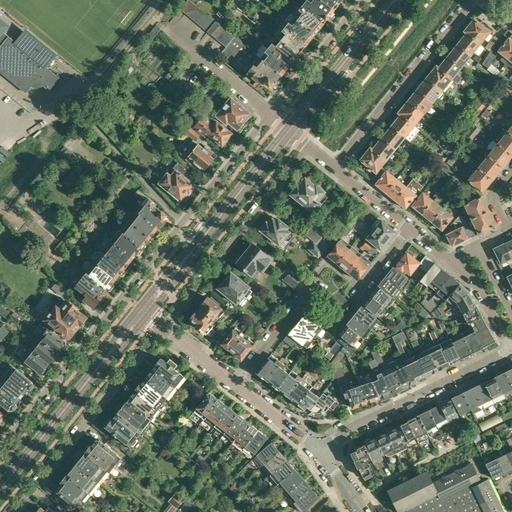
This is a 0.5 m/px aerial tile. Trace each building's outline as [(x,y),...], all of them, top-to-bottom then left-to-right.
[(187,0),(180,9),(185,13),(193,3),(189,0),(187,0)] [(250,6),(242,0),(238,5),(246,11),(250,6)] [(321,0),(307,0),(303,6),(324,23),(334,10),(321,0)] [(321,0),(334,10),(342,0),(321,0)] [(193,3),(185,13),(190,17),(198,7),(193,3)] [(303,6),(294,16),(316,33),(324,23),(303,6)] [(198,7),(190,17),(195,21),(203,11),(198,7)] [(203,11),(195,21),(200,25),(208,15),(203,11)] [(289,23),(286,27),(307,44),(316,33),(294,16),(294,17),(290,14),(285,20),(289,23)] [(208,15),(200,25),(205,30),(214,20),(208,15)] [(0,71),(26,93),(31,86),(33,88),(42,87),(43,86),(49,91),(60,78),(47,68),(55,58),(23,32),(15,42),(9,36),(4,32),(8,27),(0,20),(0,71)] [(465,31),(467,33),(481,44),(490,32),(475,20),(465,31)] [(207,32),(212,36),(220,26),(216,22),(207,32)] [(154,38),(160,30),(156,26),(149,34),(154,38)] [(220,26),(212,36),(217,39),(225,29),(220,26)] [(274,35),(277,37),(299,54),(307,44),(286,27),(283,31),(280,28),(274,35)] [(225,29),(217,39),(221,43),(229,33),(225,29)] [(229,33),(221,43),(226,47),(234,37),(233,36),(236,33),(232,30),(229,33)] [(467,33),(458,45),(471,56),(481,44),(467,33)] [(488,50),(498,38),(495,36),(485,48),(488,50)] [(234,37),(226,47),(222,52),(260,83),(265,83),(271,88),(282,75),(255,54),(234,37)] [(277,37),(269,48),(290,65),(299,54),(277,37)] [(498,51),(508,59),(511,54),(511,40),(509,38),(498,51)] [(206,49),(212,43),(209,39),(202,45),(206,49)] [(264,43),(255,54),(282,75),(290,65),(269,48),(266,51),(265,50),(268,46),(264,43)] [(458,45),(448,57),(461,68),(471,56),(458,45)] [(482,64),(488,68),(496,56),(490,52),(482,64)] [(448,57),(439,69),(452,79),(452,80),(457,84),(462,77),(457,73),(461,68),(448,57)] [(167,67),(173,72),(181,62),(175,58),(167,67)] [(437,67),(427,79),(443,91),(452,80),(452,79),(439,69),(437,67)] [(427,79),(418,90),(433,103),(443,91),(427,79)] [(494,94),(498,89),(493,85),(489,90),(494,94)] [(418,90),(408,102),(424,114),(433,103),(418,90)] [(480,96),(477,99),(485,105),(489,100),(484,97),(483,98),(480,96)] [(243,122),(250,114),(230,98),(216,116),(227,124),(228,123),(240,132),(246,124),(243,122)] [(475,117),(485,105),(479,101),(470,113),(475,117)] [(399,113),(401,115),(414,126),(415,125),(424,114),(408,102),(399,113)] [(125,117),(129,121),(133,117),(128,113),(125,117)] [(222,145),(232,133),(217,121),(215,124),(204,115),(194,127),(201,133),(206,136),(208,134),(222,145)] [(401,115),(391,127),(405,138),(410,142),(420,130),(415,125),(414,126),(401,115)] [(461,122),(467,127),(473,121),(466,116),(461,122)] [(195,141),(201,133),(194,127),(192,125),(186,133),(195,141)] [(451,133),(458,139),(465,130),(458,125),(451,133)] [(391,127),(382,139),(395,149),(405,138),(391,127)] [(467,135),(472,139),(476,135),(470,130),(467,135)] [(511,135),(508,132),(498,144),(511,154),(511,135)] [(382,139),(373,150),(386,161),(395,149),(382,139)] [(448,149),(452,145),(446,140),(442,145),(448,149)] [(205,170),(214,159),(210,156),(213,153),(205,147),(204,149),(193,141),(188,148),(190,150),(185,156),(188,157),(186,159),(192,164),(193,162),(202,168),(202,167),(205,170)] [(511,154),(498,144),(488,156),(502,168),(511,155),(511,154)] [(84,178),(92,168),(68,148),(59,159),(84,178)] [(386,161),(373,150),(370,149),(361,160),(376,173),(386,161)] [(440,154),(434,161),(440,166),(446,159),(440,154)] [(400,155),(395,160),(400,164),(401,163),(405,159),(400,155)] [(488,156),(478,168),(492,180),(502,168),(488,156)] [(401,163),(406,167),(410,162),(405,158),(405,159),(401,163)] [(440,166),(434,161),(430,167),(433,170),(430,174),(432,176),(440,166)] [(173,168),(177,171),(182,175),(187,170),(177,162),(173,168)] [(445,168),(440,174),(447,180),(452,174),(445,168)] [(492,180),(478,168),(468,180),(483,192),(492,180)] [(189,194),(193,189),(191,187),(193,185),(188,180),(182,175),(177,171),(172,178),(168,175),(163,180),(161,178),(159,181),(181,200),(187,192),(189,194)] [(376,184),(386,192),(397,180),(386,171),(376,184)] [(412,179),(416,174),(412,171),(408,177),(412,179)] [(153,173),(149,178),(152,182),(157,176),(153,173)] [(406,188),(396,200),(406,208),(416,195),(411,191),(418,182),(417,181),(420,177),(416,174),(412,179),(406,187),(406,188)] [(118,194),(130,180),(124,175),(113,190),(118,194)] [(292,194),(291,195),(314,213),(320,205),(321,205),(328,197),(324,194),(325,193),(316,186),(315,187),(305,179),(299,187),(298,186),(297,187),(295,188),(292,191),(292,194)] [(397,180),(386,192),(396,200),(406,188),(406,187),(397,180)] [(137,208),(137,210),(158,227),(167,216),(155,206),(157,204),(148,197),(138,189),(134,194),(144,202),(143,203),(141,203),(137,208)] [(104,219),(117,204),(103,192),(91,207),(104,219)] [(412,206),(423,215),(433,201),(423,193),(412,206)] [(465,205),(472,219),(488,211),(482,197),(465,205)] [(433,201),(423,215),(432,223),(443,209),(433,201)] [(443,209),(432,223),(442,230),(453,217),(443,209)] [(137,210),(129,221),(150,237),(158,227),(137,210)] [(488,211),(472,219),(479,233),(495,225),(488,211)] [(378,217),(370,227),(388,241),(396,232),(378,217)] [(352,228),(358,233),(362,230),(355,225),(358,222),(354,219),(349,226),(352,228)] [(266,224),(261,230),(272,239),(270,241),(275,245),(277,243),(279,245),(285,250),(295,237),(293,236),(286,230),(286,229),(288,228),(278,220),(277,222),(276,223),(273,220),(268,225),(266,224)] [(129,221),(120,231),(141,248),(150,237),(129,221)] [(326,232),(314,223),(305,234),(314,242),(324,250),(327,252),(338,238),(337,237),(341,233),(335,228),(329,236),(326,234),(326,232)] [(461,227),(462,228),(447,235),(452,246),(475,235),(472,229),(469,231),(465,225),(461,227)] [(349,226),(342,234),(346,237),(352,228),(349,226)] [(388,241),(370,227),(363,236),(381,250),(388,241)] [(119,230),(111,240),(133,258),(135,255),(137,256),(139,255),(143,251),(143,249),(141,248),(120,231),(119,230)] [(328,255),(338,264),(352,247),(341,238),(328,255)] [(111,240),(102,251),(124,268),(133,258),(111,240)] [(367,241),(362,247),(365,250),(370,244),(367,241)] [(324,250),(314,242),(308,250),(318,258),(324,250)] [(240,255),(235,262),(238,264),(252,276),(258,269),(258,268),(261,271),(263,272),(273,259),(254,243),(244,256),(243,257),(240,255)] [(373,246),(370,244),(365,250),(368,252),(373,246)] [(495,249),(502,263),(507,260),(511,270),(511,269),(511,258),(505,244),(495,249)] [(352,247),(338,264),(348,272),(362,255),(352,247)] [(102,251),(94,261),(117,280),(116,279),(124,268),(102,251)] [(407,253),(396,267),(403,273),(405,271),(411,275),(420,263),(407,253)] [(362,255),(348,272),(358,280),(371,263),(362,255)] [(426,256),(420,263),(422,265),(420,267),(427,273),(435,263),(426,256)] [(83,270),(85,272),(86,274),(108,291),(117,280),(94,261),(92,259),(83,270)] [(427,273),(415,287),(419,290),(421,287),(421,285),(423,283),(427,287),(429,285),(442,269),(435,263),(427,273)] [(281,273),(286,277),(283,280),(294,289),(303,278),(288,266),(281,273)] [(389,274),(386,278),(402,291),(406,286),(410,282),(393,269),(393,270),(391,270),(390,272),(390,273),(389,274)] [(442,269),(429,285),(432,287),(438,292),(451,276),(442,269)] [(219,288),(238,303),(244,296),(247,299),(253,291),(231,273),(224,282),(220,281),(218,284),(220,287),(219,288)] [(108,291),(86,274),(76,287),(87,295),(83,300),(93,308),(108,291)] [(451,276),(438,292),(444,297),(447,300),(460,284),(451,276)] [(386,278),(379,287),(395,300),(402,291),(386,278)] [(61,296),(63,293),(66,290),(56,283),(51,288),(61,296)] [(460,284),(447,300),(450,302),(454,306),(458,303),(466,299),(465,298),(469,296),(469,295),(471,293),(470,292),(460,284)] [(379,287),(371,297),(388,310),(395,300),(379,287)] [(66,290),(63,293),(71,299),(72,297),(66,290)] [(458,303),(454,306),(457,312),(458,312),(460,316),(478,306),(471,293),(469,295),(469,296),(465,298),(466,299),(458,303)] [(364,305),(380,319),(383,316),(388,310),(371,297),(369,299),(368,299),(367,300),(366,300),(366,301),(365,301),(365,302),(364,303),(364,304),(364,305)] [(69,339),(86,318),(76,309),(77,308),(70,302),(69,303),(63,298),(62,300),(61,299),(56,304),(57,305),(43,322),(50,328),(52,325),(69,339)] [(203,304),(200,309),(216,322),(219,318),(220,318),(225,311),(208,298),(205,299),(203,302),(203,304)] [(425,298),(420,303),(425,307),(429,302),(429,301),(425,298)] [(429,302),(425,307),(430,312),(437,305),(431,299),(429,301),(429,302)] [(1,306),(0,307),(0,314),(4,318),(9,312),(1,306)] [(478,306),(460,316),(465,324),(468,322),(469,324),(470,324),(483,317),(478,306)] [(38,320),(43,314),(34,307),(29,313),(38,320)] [(357,314),(355,316),(371,330),(379,321),(362,307),(361,307),(361,308),(360,308),(360,309),(359,309),(359,310),(358,310),(358,311),(358,312),(357,312),(357,313),(357,314)] [(191,319),(190,321),(196,326),(198,325),(198,326),(198,328),(201,330),(202,330),(208,334),(214,326),(213,325),(216,322),(200,309),(196,313),(194,313),(191,316),(191,319)] [(429,313),(424,309),(419,315),(424,319),(429,313)] [(303,317),(297,325),(313,337),(316,334),(318,336),(323,329),(307,316),(303,317)] [(355,316),(347,326),(364,339),(371,330),(355,316)] [(470,324),(469,324),(471,328),(472,328),(479,340),(483,348),(496,341),(483,317),(470,324)] [(394,329),(397,332),(408,326),(407,325),(403,322),(401,321),(394,329)] [(36,336),(39,338),(58,353),(60,349),(63,349),(66,345),(66,343),(44,325),(36,336)] [(261,335),(265,330),(258,325),(255,330),(261,335)] [(313,337),(297,325),(289,334),(307,349),(312,342),(311,341),(313,337)] [(8,331),(2,326),(0,328),(0,331),(3,334),(4,333),(6,334),(8,331)] [(341,336),(337,340),(345,346),(352,352),(353,352),(356,348),(364,339),(347,326),(345,329),(344,329),(343,329),(343,330),(342,330),(341,331),(341,332),(340,332),(340,333),(340,334),(340,335),(341,336)] [(252,336),(254,334),(256,331),(251,327),(247,332),(252,336)] [(233,330),(222,344),(223,345),(223,347),(225,348),(227,348),(232,352),(245,336),(243,334),(235,328),(233,330)] [(469,329),(461,333),(472,354),(483,348),(479,340),(472,328),(471,328),(469,329)] [(378,335),(382,339),(383,339),(383,338),(385,336),(379,331),(377,334),(378,335)] [(392,337),(396,344),(405,364),(415,383),(419,380),(419,379),(426,376),(415,356),(408,360),(400,342),(407,339),(403,331),(392,337)] [(433,331),(429,333),(433,342),(438,340),(433,331)] [(455,336),(451,339),(461,359),(472,354),(461,333),(455,336)] [(369,341),(368,342),(370,345),(382,339),(378,335),(369,341)] [(245,336),(232,352),(237,356),(237,358),(239,359),(241,359),(242,360),(252,346),(254,343),(245,336)] [(296,343),(287,336),(284,340),(293,346),(296,343)] [(39,338),(31,348),(49,363),(52,359),(53,361),(59,354),(58,353),(39,338)] [(447,341),(440,344),(450,364),(461,359),(451,339),(447,341)] [(417,340),(411,343),(415,350),(420,347),(417,340)] [(440,344),(428,350),(438,370),(450,364),(440,344)] [(330,365),(330,369),(335,377),(344,375),(342,363),(340,362),(346,354),(349,356),(352,352),(344,346),(341,350),(334,358),(331,364),(330,365)] [(49,363),(31,348),(23,358),(41,373),(44,373),(47,369),(47,366),(49,363)] [(428,350),(417,355),(418,357),(427,375),(438,370),(428,350)] [(334,354),(329,351),(325,356),(330,360),(334,354)] [(269,357),(257,373),(268,381),(280,366),(282,363),(272,354),(269,357)] [(381,357),(375,359),(379,367),(384,364),(381,357)] [(161,359),(153,370),(176,388),(184,377),(174,369),(177,365),(170,359),(167,363),(161,359)] [(370,361),(368,362),(373,372),(369,374),(369,375),(370,377),(381,398),(381,399),(389,395),(392,393),(383,375),(382,373),(379,368),(379,367),(375,359),(370,361)] [(280,366),(268,381),(278,389),(290,374),(292,371),(282,363),(280,366)] [(400,364),(393,367),(404,388),(415,383),(405,364),(401,366),(400,364)] [(13,366),(5,376),(25,393),(28,389),(32,389),(35,385),(33,382),(13,366)] [(393,367),(382,373),(383,375),(392,393),(404,388),(393,367)] [(153,370),(144,381),(167,399),(176,388),(153,370)] [(290,374),(278,389),(289,397),(300,382),(302,379),(292,371),(290,374)] [(511,384),(505,372),(495,377),(503,393),(506,391),(508,394),(511,392),(511,384)] [(366,380),(359,382),(367,403),(381,398),(370,377),(369,375),(365,376),(366,380)] [(5,376),(0,382),(0,388),(17,402),(25,393),(5,376)] [(495,377),(484,382),(492,398),(503,393),(495,377)] [(300,382),(289,397),(299,405),(311,390),(313,387),(302,379),(300,382)] [(144,381),(135,391),(158,409),(167,399),(144,381)] [(346,386),(347,390),(353,407),(367,403),(359,382),(346,386)] [(484,382),(474,388),(484,408),(488,407),(494,403),(492,398),(484,382)] [(311,390),(299,405),(309,413),(312,410),(311,410),(320,397),(316,394),(318,391),(313,387),(311,390)] [(17,402),(0,388),(0,401),(10,410),(15,410),(18,405),(17,402)] [(473,413),(484,408),(474,388),(463,393),(471,409),(473,413)] [(135,391),(127,402),(151,421),(154,417),(153,416),(158,409),(135,391)] [(311,410),(312,410),(315,413),(320,413),(323,409),(326,412),(330,407),(334,409),(339,403),(328,395),(327,396),(324,393),(320,397),(311,410)] [(471,409),(463,393),(452,398),(460,414),(471,409)] [(207,395),(197,408),(195,411),(205,419),(219,400),(211,394),(207,395)] [(219,400),(205,419),(215,427),(229,408),(219,400)] [(451,400),(440,405),(449,422),(459,418),(457,413),(451,400)] [(127,402),(118,413),(142,432),(151,421),(127,402)] [(440,405),(430,410),(439,429),(438,428),(449,422),(440,405)] [(229,408),(215,427),(224,434),(239,415),(229,408)] [(430,410),(419,415),(429,434),(439,429),(430,410)] [(142,432),(118,413),(112,421),(111,420),(110,420),(109,420),(108,421),(107,422),(106,422),(106,423),(105,424),(105,426),(106,427),(106,428),(130,447),(142,432)] [(239,415),(224,434),(234,441),(249,423),(239,415)] [(419,415),(408,421),(419,443),(430,437),(429,434),(419,415)] [(397,426),(398,428),(408,448),(419,443),(408,421),(397,426)] [(493,426),(491,421),(480,427),(482,431),(493,426)] [(249,423),(234,441),(244,449),(258,430),(249,423)] [(462,423),(457,426),(460,432),(465,429),(462,423)] [(499,433),(506,430),(503,424),(496,427),(499,433)] [(396,429),(387,434),(396,453),(404,449),(407,447),(407,448),(408,448),(398,428),(396,428),(396,429)] [(258,430),(244,449),(252,456),(255,453),(255,454),(268,438),(258,430)] [(485,438),(493,434),(491,430),(483,434),(485,438)] [(387,434),(376,439),(383,453),(384,453),(385,455),(390,456),(396,453),(387,434)] [(365,445),(372,459),(374,463),(383,458),(381,454),(383,453),(376,439),(365,445)] [(85,454),(108,472),(109,473),(121,458),(99,440),(95,441),(91,446),(87,446),(84,450),(85,454)] [(421,443),(423,449),(431,446),(429,440),(421,443)] [(254,457),(262,467),(279,451),(271,442),(254,457)] [(350,458),(354,461),(362,457),(364,461),(368,459),(368,460),(372,459),(365,445),(357,448),(358,449),(350,453),(350,458)] [(279,451),(262,467),(270,475),(287,460),(279,451)] [(85,454),(76,465),(99,483),(108,472),(85,454)] [(511,465),(506,454),(496,458),(504,473),(511,468),(511,465)] [(362,457),(354,461),(358,468),(359,468),(364,477),(363,477),(365,479),(373,475),(372,473),(371,472),(375,470),(372,463),(370,463),(368,460),(368,459),(364,461),(362,457)] [(496,458),(486,463),(493,478),(504,473),(496,458)] [(287,460),(270,475),(277,485),(295,469),(287,460)] [(443,477),(433,482),(439,493),(443,506),(438,509),(439,511),(442,511),(443,511),(446,511),(504,511),(501,505),(502,504),(500,500),(499,501),(495,492),(496,492),(494,487),(493,488),(488,479),(483,482),(481,479),(473,462),(472,463),(472,461),(468,463),(468,465),(460,469),(459,467),(455,469),(456,471),(447,475),(446,474),(442,476),(443,477)] [(76,465),(67,476),(90,494),(99,483),(76,465)] [(193,472),(199,476),(202,472),(204,470),(198,466),(196,468),(193,472)] [(295,469),(277,485),(285,494),(303,479),(295,469)] [(427,470),(388,490),(398,511),(397,511),(439,511),(438,509),(443,506),(439,493),(433,482),(431,478),(427,470)] [(67,476),(63,476),(60,480),(60,484),(56,489),(57,492),(80,510),(86,503),(85,499),(90,494),(67,476)] [(303,479),(285,494),(293,503),(311,488),(303,479)] [(238,489),(234,485),(230,489),(234,493),(238,489)] [(311,488),(293,503),(301,511),(305,509),(305,510),(317,499),(317,495),(311,488)] [(158,504),(153,509),(157,511),(174,511),(177,508),(178,508),(186,497),(176,491),(168,501),(164,507),(159,502),(157,504),(158,504)] [(186,511),(192,504),(187,500),(181,508),(186,511)]
